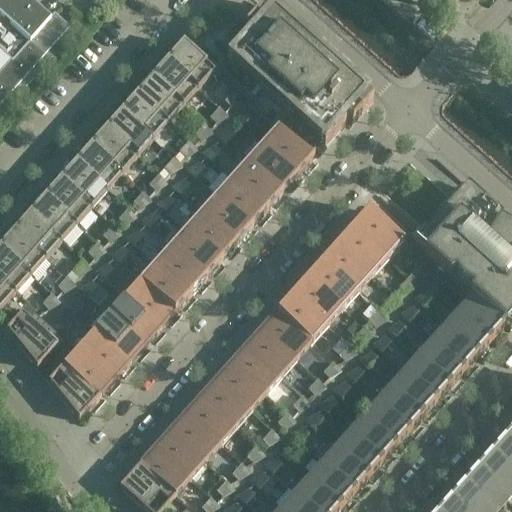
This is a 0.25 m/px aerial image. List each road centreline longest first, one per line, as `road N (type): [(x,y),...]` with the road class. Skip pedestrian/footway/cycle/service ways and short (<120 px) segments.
road 1 (residential): [(73,484),(409,109)]
road 2 (residential): [(0,186),(168,0)]
road 3 (residential): [(392,511),(511,378)]
road 4 (residential): [(409,109),(285,0)]
road 5 (residential): [(409,109),(508,0)]
road 6 (residential): [(511,203),(409,109)]
